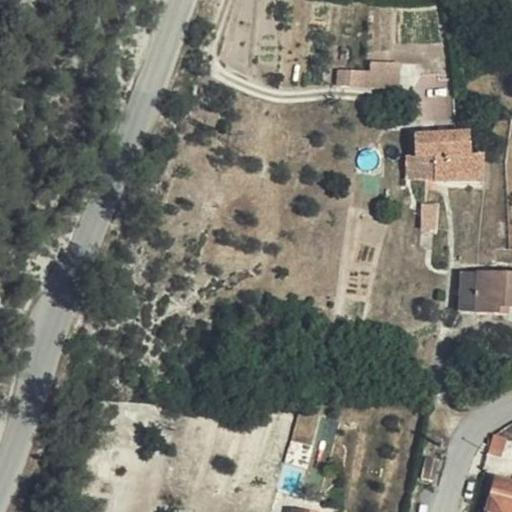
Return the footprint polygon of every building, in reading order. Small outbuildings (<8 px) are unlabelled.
[(339,68),(340,87),(402,85),(401,58),(373,59),(373,67),(339,68)] [(474,153),(473,129),(416,130),(417,154),(407,154),(408,182),(487,179),(486,152),(474,153)] [(421,215),(421,187),(401,187),(402,215),(421,215)] [(455,187),(421,187),(421,215),(421,235),(466,235),(466,211),(456,211),(455,187)] [(511,309),(511,269),(461,271),(462,311),(511,309)] [(485,357),(509,356),(509,324),(439,327),(441,364),(486,363),(485,357)]
